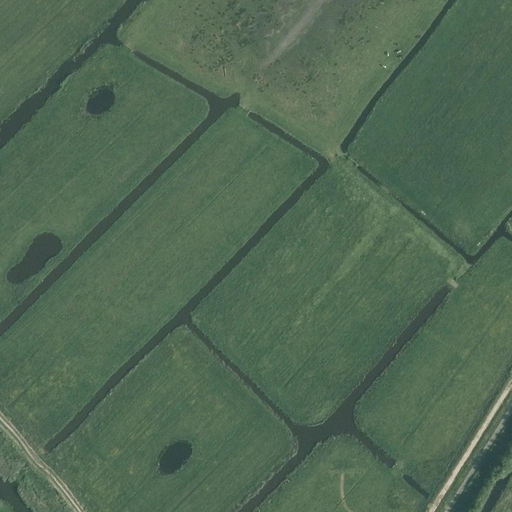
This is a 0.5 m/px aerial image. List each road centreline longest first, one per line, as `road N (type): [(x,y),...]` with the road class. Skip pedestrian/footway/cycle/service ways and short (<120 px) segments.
road 1 (track): [(511,382),(431,511)]
road 2 (track): [(78,511),(0,419)]
